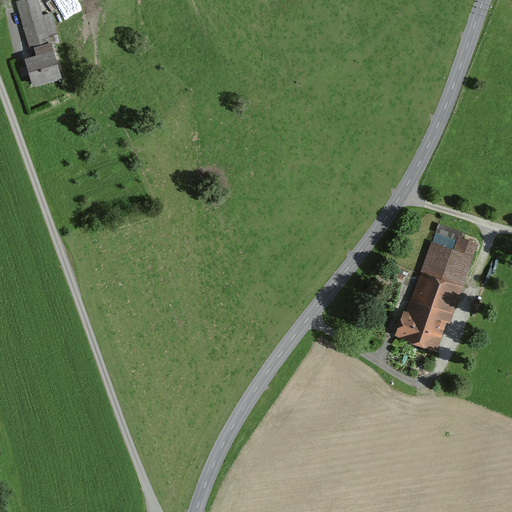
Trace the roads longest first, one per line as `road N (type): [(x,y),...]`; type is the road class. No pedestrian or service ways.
road 1 (unclassified): [(483,0),(401,195),(239,415),(196,511)]
road 2 (track): [(0,86),(155,511)]
